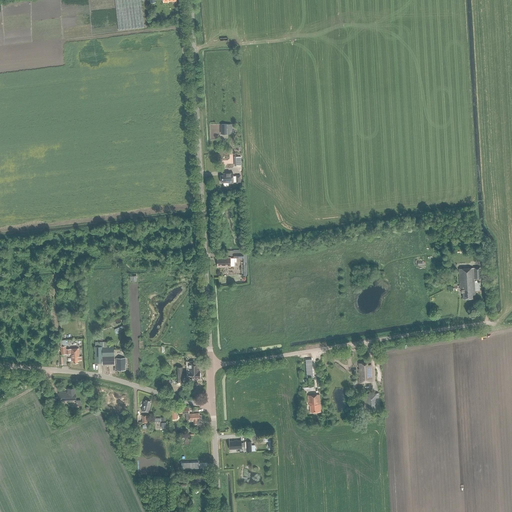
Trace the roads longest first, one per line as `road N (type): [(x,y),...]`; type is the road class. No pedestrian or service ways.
road 1 (tertiary): [(209,364),(190,0)]
road 2 (unclassified): [(209,364),(484,322)]
road 3 (unclassified): [(0,366),(77,372),(212,403)]
